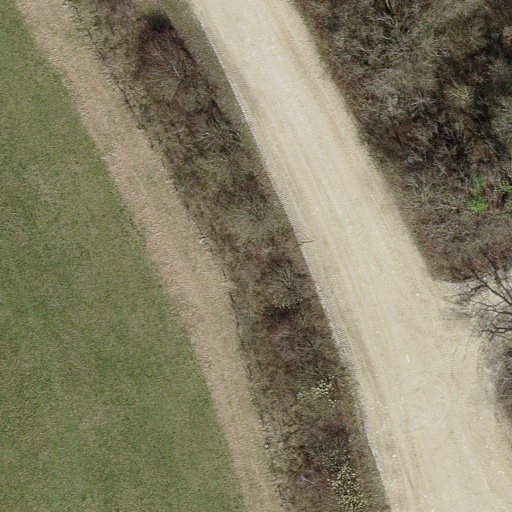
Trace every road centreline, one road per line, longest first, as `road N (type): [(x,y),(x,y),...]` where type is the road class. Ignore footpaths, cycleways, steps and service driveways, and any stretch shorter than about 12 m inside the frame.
road 1 (track): [(467,511),(411,364),(227,0)]
road 2 (track): [(411,364),(511,293)]
